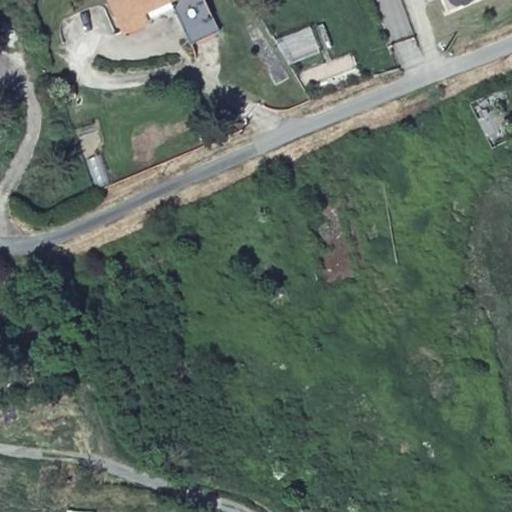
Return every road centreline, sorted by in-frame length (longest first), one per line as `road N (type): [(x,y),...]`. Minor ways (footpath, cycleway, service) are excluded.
road 1 (unclassified): [(511,41),(52,238),(0,246)]
road 2 (track): [(0,449),(98,461),(235,511)]
